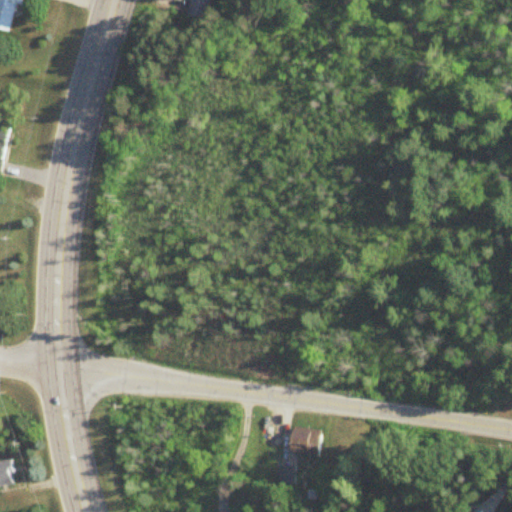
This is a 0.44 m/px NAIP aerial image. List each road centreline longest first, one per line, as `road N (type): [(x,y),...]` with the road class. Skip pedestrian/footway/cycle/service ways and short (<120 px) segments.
road 1 (secondary): [(116,0),(68,184),(61,270),(63,372),(92,511)]
road 2 (residential): [(0,362),(511,432)]
